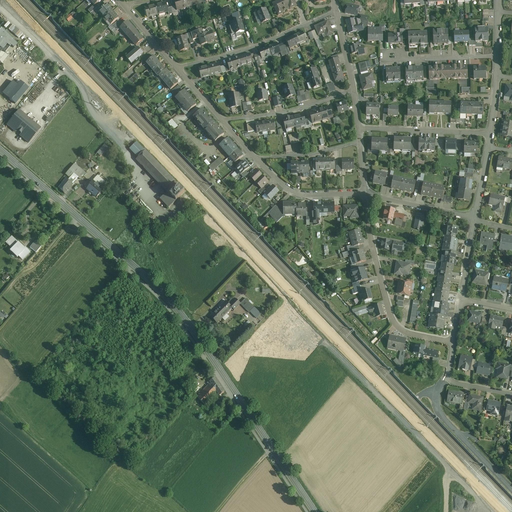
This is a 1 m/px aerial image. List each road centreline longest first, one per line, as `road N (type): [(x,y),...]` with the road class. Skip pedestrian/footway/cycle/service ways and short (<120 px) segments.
road 1 (secondary): [(314,511),(182,317),(0,151)]
road 2 (residential): [(365,194),(397,323),(453,340)]
road 3 (residential): [(0,8),(70,75),(113,136)]
road 4 (residential): [(337,9),(254,46),(176,66)]
road 5 (residential): [(354,90),(222,120)]
road 6 (residential): [(359,128),(491,134)]
road 7 (residential): [(256,158),(304,195),(365,194)]
